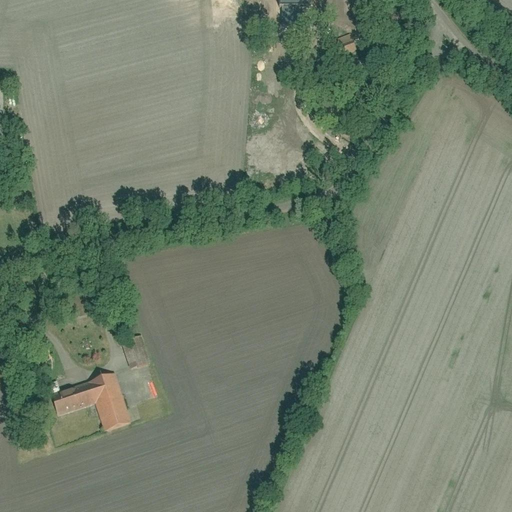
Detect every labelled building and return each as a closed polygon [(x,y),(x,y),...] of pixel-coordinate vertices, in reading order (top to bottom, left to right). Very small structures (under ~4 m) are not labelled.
[(262,0),(262,12),(329,14),(329,0),(262,0)] [(364,0),(351,0),(352,25),(365,25),(364,0)] [(350,39),(327,45),(332,61),(354,55),(350,39)] [(101,314),(98,292),(62,298),(66,319),(101,314)] [(141,341),(123,346),(130,373),(149,368),(141,341)] [(117,376),(52,397),(59,418),(98,406),(107,435),(133,427),(117,376)] [(57,383),(48,385),(51,392),(59,389),(57,383)]
